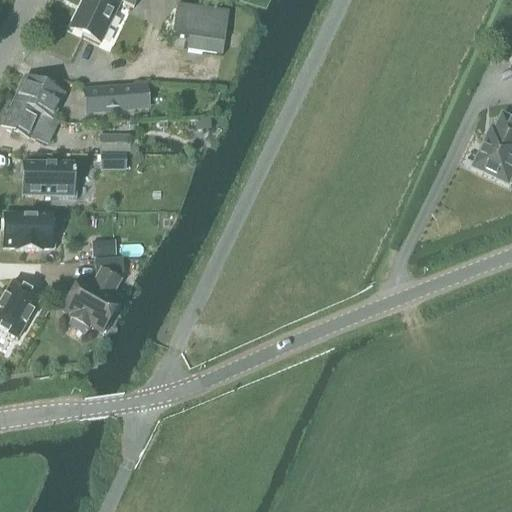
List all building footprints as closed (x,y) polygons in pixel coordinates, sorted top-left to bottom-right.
[(83,0),(69,30),(101,46),(121,4),(134,10),(138,0),(83,0)] [(173,36),(187,38),(185,52),(220,57),(222,44),(225,44),(229,13),(178,5),(173,36)] [(53,122),(54,121),(65,96),(25,78),(13,103),(53,122)] [(148,86),(84,90),(84,115),(148,111),(148,86)] [(59,124),(54,121),(53,122),(13,103),(1,129),(29,142),(30,138),(48,147),(59,124)] [(508,189),(511,181),(511,121),(503,118),(496,132),(492,130),(472,171),(508,189)] [(195,121),(195,131),(211,131),(210,120),(195,121)] [(128,137),(99,137),(99,156),(100,156),(124,156),(128,156),(128,137)] [(124,156),(100,156),(100,173),(124,173),(124,156)] [(22,165),(21,199),(73,200),(74,166),(22,165)] [(2,251),(55,251),(55,231),(52,231),(52,217),(3,216),(2,251)] [(95,262),(116,261),(115,244),(92,245),(93,262),(95,262)] [(111,297),(122,278),(124,275),(123,261),(116,261),(95,262),(96,283),(93,287),(81,280),(63,311),(72,317),(70,320),(88,330),(90,327),(102,334),(104,332),(106,334),(113,321),(110,320),(120,303),(111,297)] [(0,332),(17,342),(40,301),(12,285),(0,306),(0,332)]
